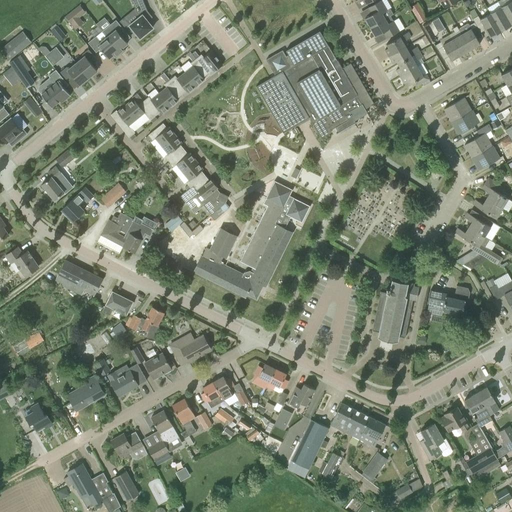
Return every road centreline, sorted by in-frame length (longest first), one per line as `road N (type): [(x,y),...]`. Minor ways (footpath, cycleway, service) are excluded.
road 1 (tertiary): [(257,338),(43,230),(0,173)]
road 2 (tertiary): [(498,350),(399,403),(380,402),(257,338)]
road 3 (residential): [(41,461),(257,338)]
road 4 (residential): [(425,247),(461,179),(419,101)]
road 5 (residential): [(92,98),(215,0)]
road 6 (residential): [(172,198),(92,98)]
road 7 (residential): [(393,106),(330,0)]
